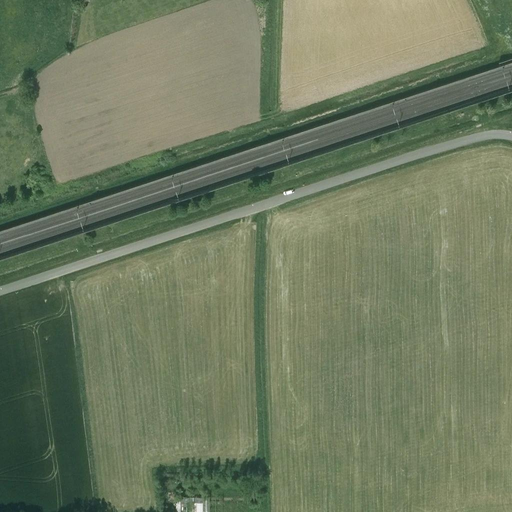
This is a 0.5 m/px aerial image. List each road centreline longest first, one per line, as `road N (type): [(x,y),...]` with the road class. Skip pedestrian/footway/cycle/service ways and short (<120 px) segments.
road 1 (unclassified): [(0,291),(452,144),(511,135)]
road 2 (motorway): [(0,146),(459,0)]
road 3 (motorway): [(372,0),(0,118)]
